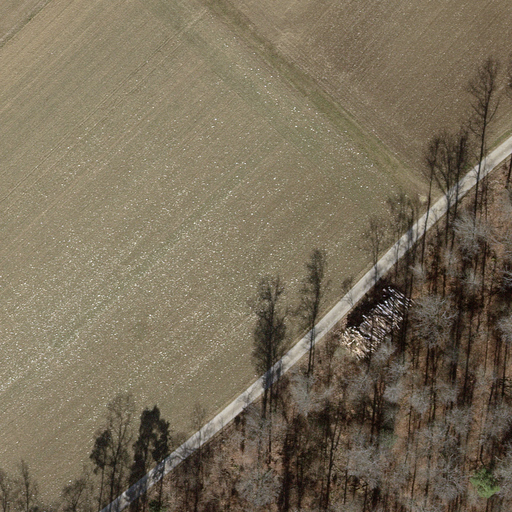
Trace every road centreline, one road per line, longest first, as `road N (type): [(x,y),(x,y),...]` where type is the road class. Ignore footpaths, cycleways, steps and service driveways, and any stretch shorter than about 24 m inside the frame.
road 1 (track): [(110,511),(267,384),(511,145)]
road 2 (track): [(438,214),(214,0)]
